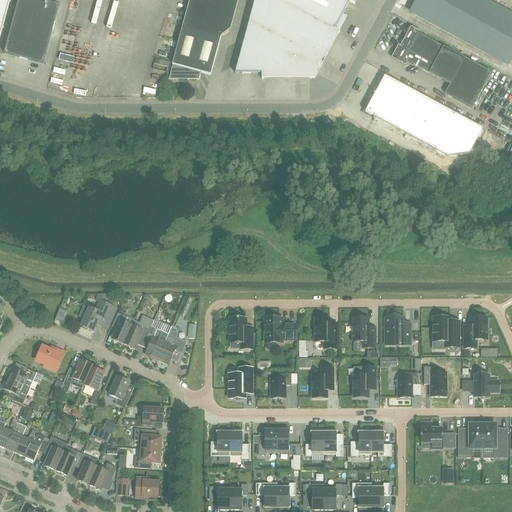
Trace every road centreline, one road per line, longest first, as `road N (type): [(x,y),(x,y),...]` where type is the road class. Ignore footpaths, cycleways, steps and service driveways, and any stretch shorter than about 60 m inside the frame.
road 1 (unclassified): [(0,85),(87,109),(316,108),(342,93),(390,0)]
road 2 (residential): [(208,397),(210,316),(225,305),(483,304),(497,313),(511,344)]
road 3 (residential): [(400,411),(220,413),(208,397)]
road 4 (residential): [(179,402),(168,381),(60,333),(23,333)]
